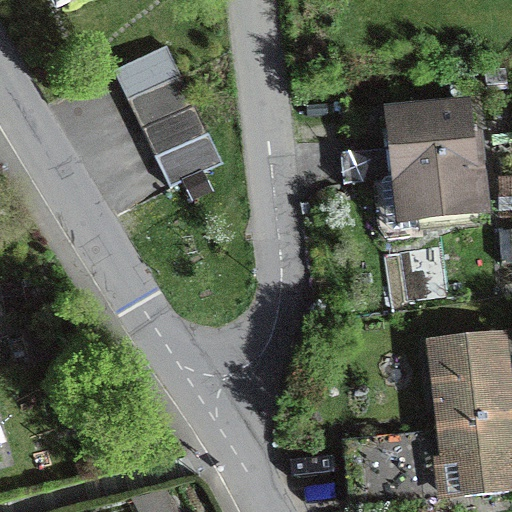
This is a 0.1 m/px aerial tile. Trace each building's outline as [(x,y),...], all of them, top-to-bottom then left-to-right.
[(169,47),(114,71),(126,99),(181,76),(169,47)] [(181,76),(126,99),(140,127),(193,102),(181,76)] [(209,134),(193,102),(140,127),(155,158),(209,134)] [(462,109),(401,117),(391,117),(393,148),(396,176),(380,177),(382,235),(476,222),(462,109)] [(222,162),(209,134),(155,158),(168,186),(222,162)] [(344,181),(380,177),(396,176),(393,148),(342,153),(344,181)] [(511,341),(433,346),(442,508),(511,503),(511,341)] [(416,433),(358,439),(364,506),(423,500),(416,433)]
